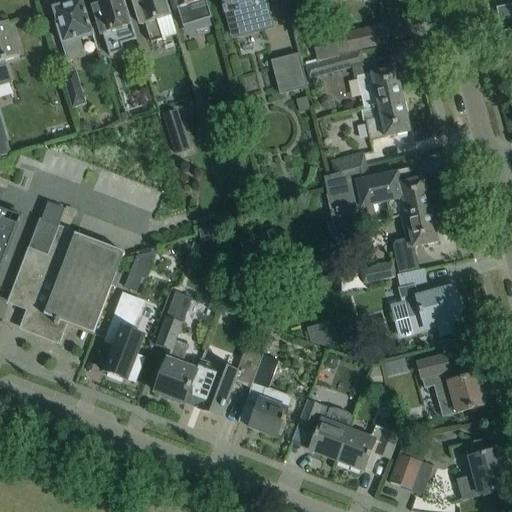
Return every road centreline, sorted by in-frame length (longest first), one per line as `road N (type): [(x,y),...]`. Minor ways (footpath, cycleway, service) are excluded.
road 1 (unclassified): [(318,511),(0,391)]
road 2 (unclassified): [(488,162),(445,0)]
